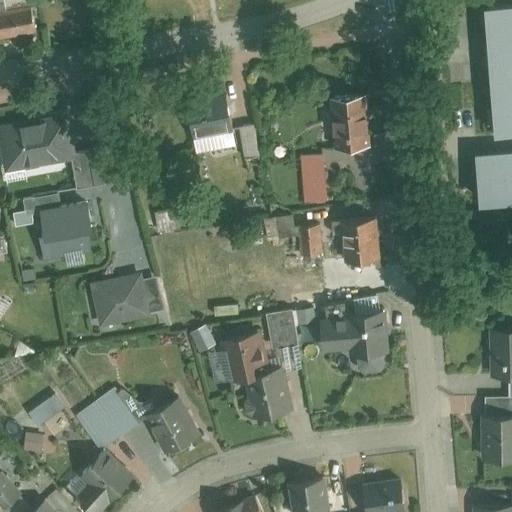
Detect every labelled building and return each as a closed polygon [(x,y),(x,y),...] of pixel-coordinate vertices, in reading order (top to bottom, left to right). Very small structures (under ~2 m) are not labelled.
[(511,6),(485,9),(496,136),(511,134),(511,6)] [(33,8),(0,12),(0,37),(37,33),(33,8)] [(228,93),(181,102),(188,137),(235,128),(228,93)] [(367,98),(332,100),(335,146),(369,144),(367,98)] [(62,118),(0,128),(0,179),(0,180),(70,169),(62,118)] [(511,152),(483,153),(484,202),(511,201),(511,152)] [(35,216),(42,260),(92,252),(83,204),(59,207),(57,193),(23,199),(26,216),(35,216)] [(375,220),(343,221),(345,260),(376,259),(375,220)] [(144,274),(94,284),(104,328),(153,318),(144,274)] [(349,321),(324,323),(326,348),(357,346),(357,354),(391,351),(388,308),(348,312),(349,321)] [(511,332),(489,333),(491,378),(511,377),(511,332)] [(249,340),(226,346),(235,386),(248,383),(257,420),(290,413),(281,375),(259,380),(249,340)] [(115,391),(78,417),(101,449),(138,422),(115,391)] [(181,402),(153,416),(169,448),(197,434),(181,402)] [(511,413),(479,414),(480,463),(511,462),(511,413)] [(105,457),(87,474),(100,487),(84,503),(92,511),(104,511),(133,485),(105,457)] [(2,477),(0,477),(0,506),(15,496),(2,477)] [(326,511),(323,481),(291,485),(294,511),(326,511)] [(401,481),(362,487),(365,511),(403,511),(405,511),(401,481)]
